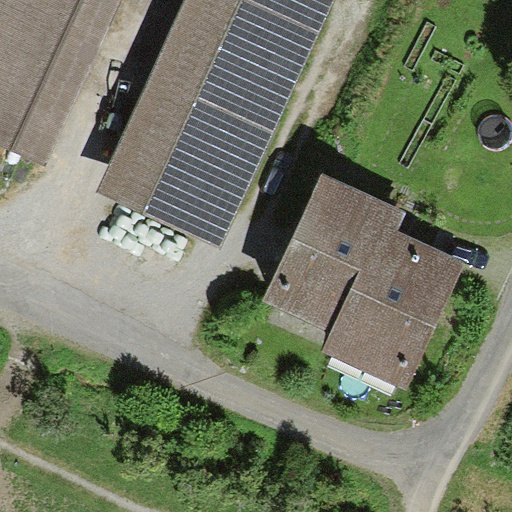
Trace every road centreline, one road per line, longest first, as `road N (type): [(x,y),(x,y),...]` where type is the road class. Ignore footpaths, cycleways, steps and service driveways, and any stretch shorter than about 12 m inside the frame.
road 1 (track): [(0,302),(366,449),(425,452)]
road 2 (track): [(511,324),(479,397),(425,452)]
